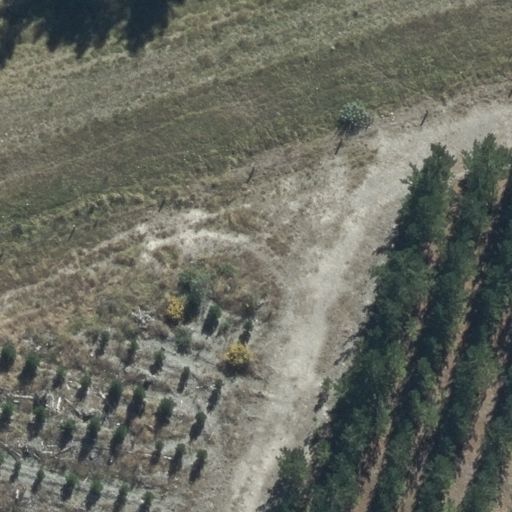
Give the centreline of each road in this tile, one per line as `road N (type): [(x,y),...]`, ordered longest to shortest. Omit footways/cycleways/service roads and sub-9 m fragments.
road 1 (track): [(0,305),(511,137)]
road 2 (unclassified): [(353,191),(242,511)]
